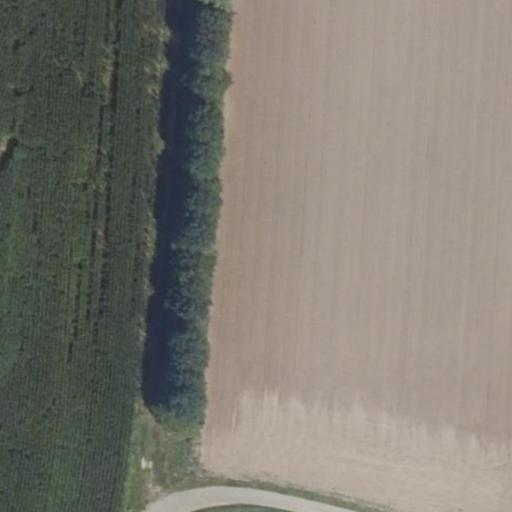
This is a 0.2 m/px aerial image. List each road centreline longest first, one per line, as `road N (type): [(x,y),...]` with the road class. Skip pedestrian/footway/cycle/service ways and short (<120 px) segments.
road 1 (track): [(198,0),(170,500)]
road 2 (unclassified): [(170,500),(255,496),(316,511)]
